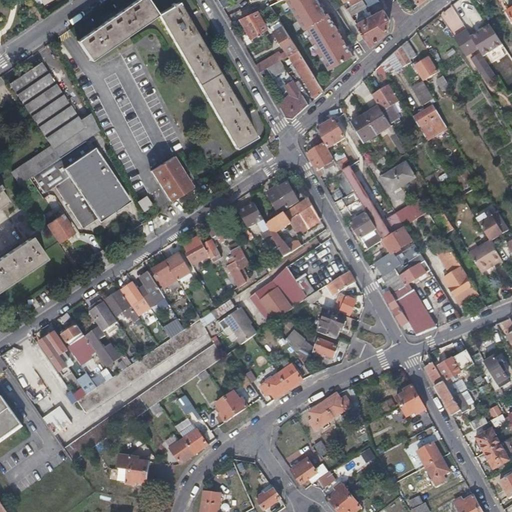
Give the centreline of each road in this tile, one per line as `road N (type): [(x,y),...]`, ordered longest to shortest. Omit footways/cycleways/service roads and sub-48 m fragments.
road 1 (residential): [(0,345),(292,152)]
road 2 (residential): [(407,356),(292,152)]
road 3 (residential): [(492,511),(407,356)]
road 4 (residential): [(292,152),(205,0)]
road 5 (residential): [(292,152),(299,127),(404,28)]
road 6 (residential): [(407,356),(295,406),(257,432)]
road 7 (unknown): [(1,344),(48,440),(45,452),(9,477)]
road 8 (unknown): [(92,71),(113,61),(122,66),(159,140),(140,160),(132,147)]
